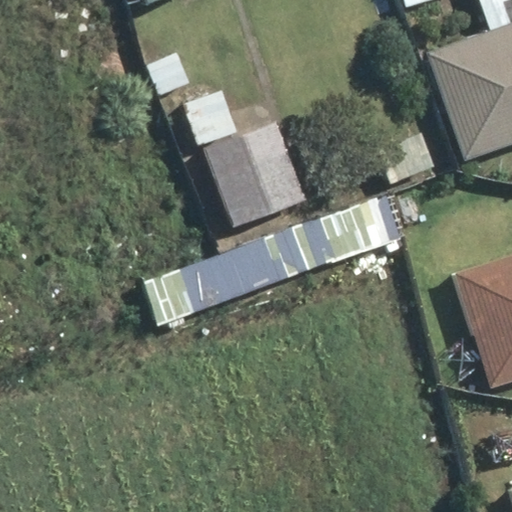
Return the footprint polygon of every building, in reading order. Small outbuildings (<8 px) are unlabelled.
[(511,22),(418,55),(455,160),(511,140),(511,22)] [(180,85),(168,55),(140,67),(153,96),(180,85)] [(224,135),(209,93),(170,107),(186,149),(224,135)] [(267,125),(193,152),(223,229),(296,202),(267,125)] [(366,151),(380,189),(434,168),(420,130),(366,151)] [(445,278),(479,389),(511,379),(511,254),(444,275),(445,278)] [(57,309),(73,345),(118,326),(102,289),(57,309)] [(501,493),(506,511),(511,511),(511,488),(500,492),(501,493)]
